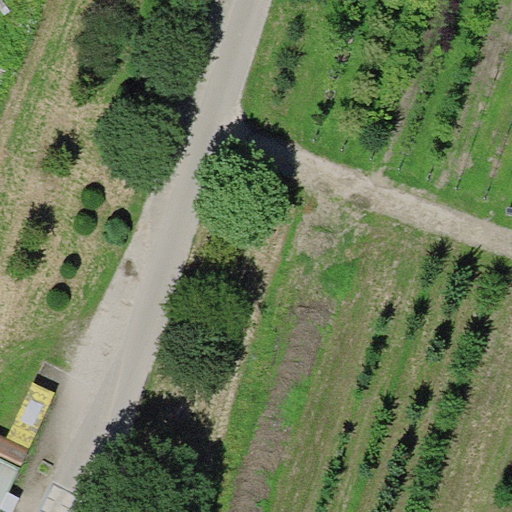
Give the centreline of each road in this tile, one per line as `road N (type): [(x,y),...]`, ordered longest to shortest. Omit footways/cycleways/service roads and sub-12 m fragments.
road 1 (track): [(257,0),(78,511)]
road 2 (track): [(511,233),(209,137)]
